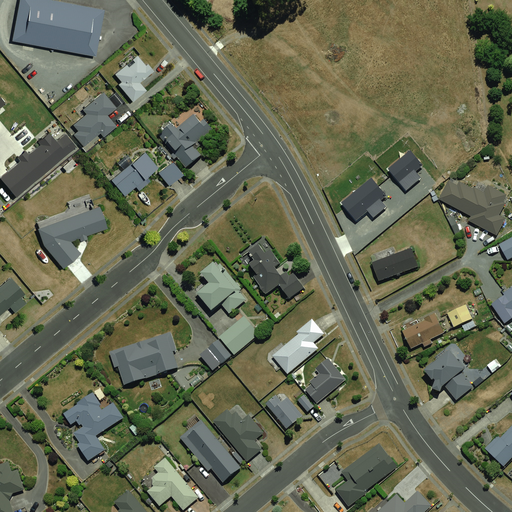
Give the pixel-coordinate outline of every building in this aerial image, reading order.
[(98,12),(39,1),(32,0),(23,0),(16,40),(89,53),(95,25),(98,12)] [(136,53),(109,73),(116,82),(129,100),(146,87),(138,77),(148,70),(136,53)] [(101,94),(68,122),(84,141),(117,113),(101,94)] [(188,111),(162,136),(174,149),(193,168),(205,156),(192,142),(206,129),(188,111)] [(0,178),(0,187),(9,198),(70,147),(59,134),(52,140),(44,132),(33,141),(38,147),(0,178)] [(140,148),(109,176),(127,197),(156,171),(159,169),(140,148)] [(408,153),(385,173),(403,192),(418,179),(412,173),(420,166),(408,153)] [(173,158),(157,172),(169,186),(185,171),(173,158)] [(450,180),(440,200),(470,214),(467,221),(492,233),(504,205),(450,180)] [(368,185),(339,209),(351,226),(364,215),(369,220),(388,204),(368,185)] [(144,190),(139,194),(145,201),(150,198),(144,190)] [(35,241),(57,267),(81,252),(71,238),(107,226),(98,198),(29,222),(35,241)] [(511,236),(497,244),(505,261),(511,256),(511,236)] [(241,253),(266,294),(279,286),(287,299),(304,288),(296,274),(286,280),(262,241),(241,253)] [(412,249),(372,263),(379,282),(419,268),(412,249)] [(212,282),(200,293),(216,312),(227,302),(233,309),(247,297),(218,262),(204,273),(212,282)] [(6,275),(0,279),(0,306),(19,293),(6,275)] [(511,287),(491,300),(507,326),(511,323),(511,287)] [(465,304),(447,313),(456,329),(474,320),(465,304)] [(438,310),(400,325),(409,347),(447,331),(438,310)] [(242,316),(221,335),(236,353),(257,334),(242,316)] [(304,329),(272,355),(288,374),(320,348),(304,329)] [(511,337),(507,333),(499,341),(508,350),(511,346),(511,337)] [(169,339),(111,354),(119,385),(177,371),(169,339)] [(230,356),(217,343),(209,350),(221,364),(230,356)] [(453,350),(423,370),(436,388),(441,386),(453,400),(471,385),(461,373),(467,368),(453,350)] [(496,358),(487,365),(494,374),(503,366),(496,358)] [(305,387),(315,400),(323,394),(343,380),(329,361),(317,369),(322,375),(305,387)] [(280,390),(264,403),(288,432),(304,419),(280,390)] [(91,394),(63,412),(82,441),(78,444),(88,459),(104,449),(95,436),(123,419),(113,403),(101,411),(91,394)] [(307,396),(299,402),(308,413),(316,407),(307,396)] [(231,405),(214,419),(247,460),(263,448),(256,440),(265,433),(249,413),(242,419),(231,405)] [(511,423),(487,448),(502,463),(511,453),(511,423)] [(242,470),(204,424),(186,439),(224,485),(229,481),(242,470)] [(348,480),(334,490),(345,504),(396,466),(379,443),(341,472),(348,480)] [(156,465),(149,491),(161,506),(174,495),(183,506),(197,495),(166,457),(156,465)] [(0,511),(10,511),(4,497),(20,491),(9,463),(0,466),(0,511)] [(146,511),(130,491),(117,500),(117,511),(146,511)] [(396,494),(376,511),(419,511),(426,505),(414,492),(403,502),(396,494)]
